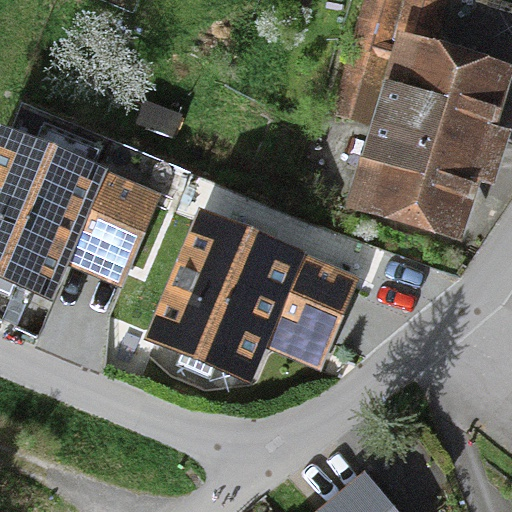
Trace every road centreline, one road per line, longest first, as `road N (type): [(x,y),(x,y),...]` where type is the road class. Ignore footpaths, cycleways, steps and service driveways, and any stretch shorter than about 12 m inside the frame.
road 1 (residential): [(511,245),(484,286),(265,464),(0,349)]
road 2 (track): [(0,455),(148,511)]
